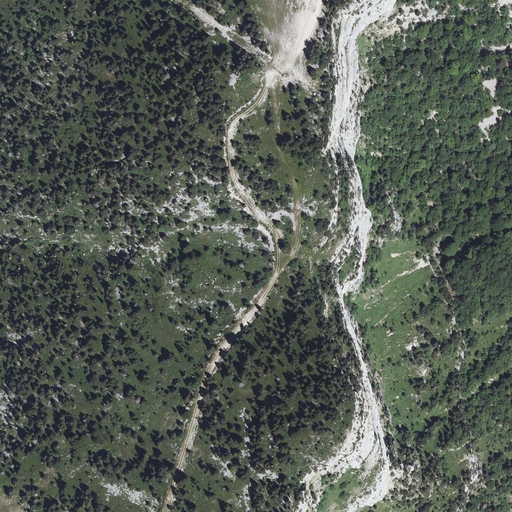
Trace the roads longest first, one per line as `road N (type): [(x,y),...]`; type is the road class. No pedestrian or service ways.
road 1 (track): [(319,0),(300,48),(272,87),(300,215),(291,257),(278,271)]
road 2 (track): [(278,271),(278,240),(237,188),(228,139),(233,122),(272,87)]
road 3 (track): [(166,511),(207,372),(233,335)]
